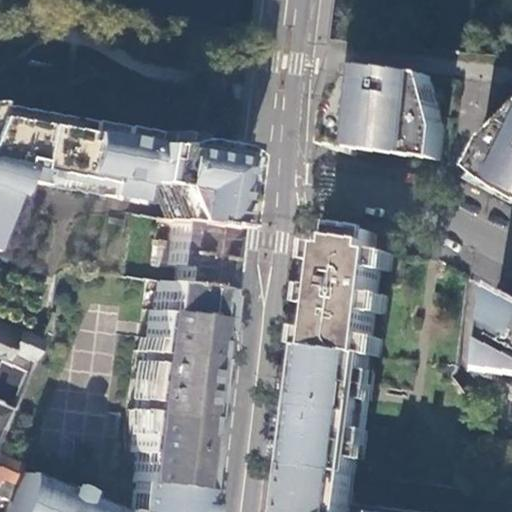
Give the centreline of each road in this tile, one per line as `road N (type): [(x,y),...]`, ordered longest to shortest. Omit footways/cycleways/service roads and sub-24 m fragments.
road 1 (secondary): [(273,181),(255,237),(221,511)]
road 2 (secondary): [(246,511),(277,239),(273,181)]
road 3 (residential): [(511,250),(426,206),(273,181)]
road 4 (secondary): [(290,0),(273,181)]
